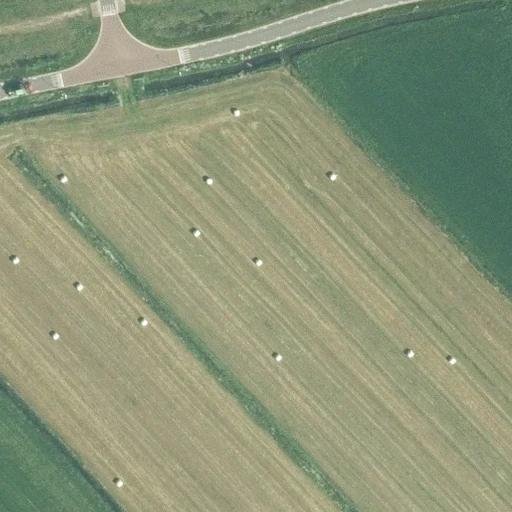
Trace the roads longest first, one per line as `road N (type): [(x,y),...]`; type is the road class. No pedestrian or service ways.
road 1 (unclassified): [(384,0),(246,42),(122,66)]
road 2 (unclassified): [(0,91),(122,66)]
